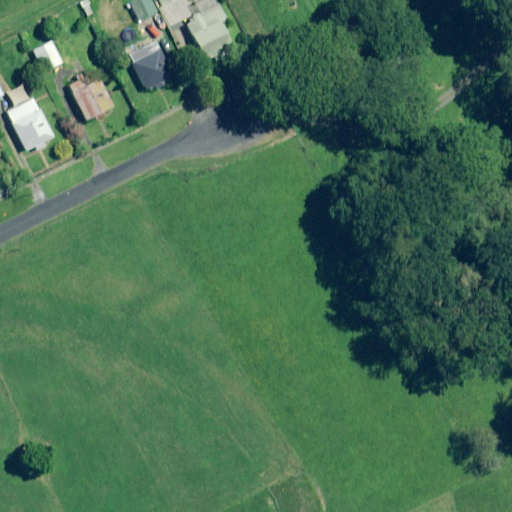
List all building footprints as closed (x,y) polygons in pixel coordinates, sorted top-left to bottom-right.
[(156,11),(148,0),(136,0),(128,5),(138,22),(156,11)] [(223,20),(216,6),(190,19),(192,22),(185,25),(203,62),(210,58),(212,61),(222,56),(220,53),(230,48),(218,22),(223,20)] [(60,64),(49,42),(32,52),(42,73),(60,64)] [(151,88),(153,92),(165,86),(163,82),(170,79),(156,50),(146,55),(143,48),(126,56),(143,91),(151,88)] [(91,117),(93,123),(106,117),(103,111),(110,108),(97,80),(87,85),(83,76),(66,85),(83,121),(91,117)] [(32,147),(35,152),(45,147),(43,142),(51,139),(33,100),(5,113),(23,152),(32,147)]
